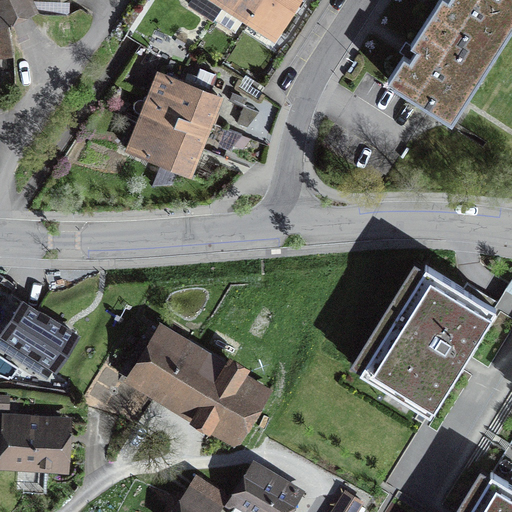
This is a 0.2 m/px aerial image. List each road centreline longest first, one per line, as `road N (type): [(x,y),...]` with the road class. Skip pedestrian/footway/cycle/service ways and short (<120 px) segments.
road 1 (residential): [(0,238),(268,226)]
road 2 (residential): [(268,226),(324,54),(361,0)]
road 3 (residential): [(268,226),(392,216),(511,226)]
